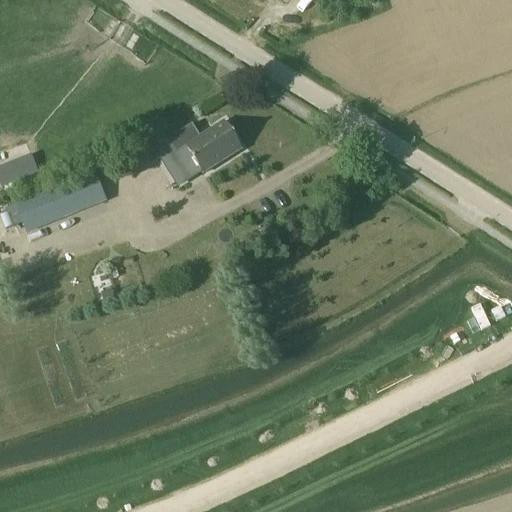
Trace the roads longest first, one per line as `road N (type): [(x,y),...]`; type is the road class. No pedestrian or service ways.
road 1 (unclassified): [(511,223),(160,0)]
road 2 (residential): [(511,348),(406,405),(156,511)]
